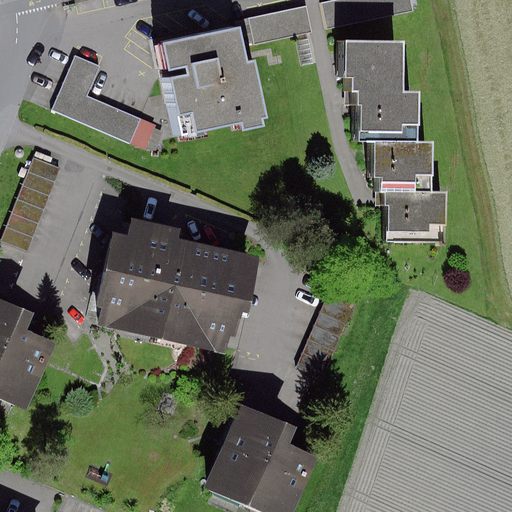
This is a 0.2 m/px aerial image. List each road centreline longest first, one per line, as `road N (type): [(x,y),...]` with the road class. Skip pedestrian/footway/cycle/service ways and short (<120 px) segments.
road 1 (residential): [(0,123),(272,238),(295,274),(267,345)]
road 2 (residential): [(0,122),(16,53),(15,0)]
